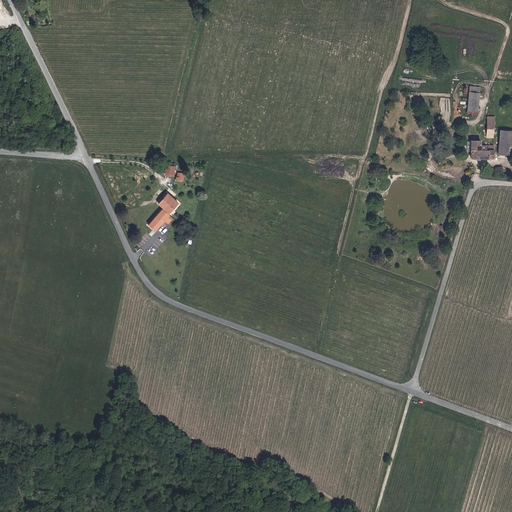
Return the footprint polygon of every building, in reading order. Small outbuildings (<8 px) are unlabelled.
[(468,92),(467,114),(478,114),(479,102),(485,102),(485,96),(479,96),(479,93),(483,93),(483,90),(473,90),(473,92),(468,92)] [(487,117),(487,137),(495,137),(495,117),(487,117)] [(511,154),(511,131),(501,131),(500,154),(511,154)] [(472,158),(495,158),(495,145),(481,145),(481,140),(472,140),(472,158)] [(164,174),(174,176),(176,166),(166,164),(164,174)] [(178,201),(167,192),(159,203),(164,207),(150,225),(157,231),(170,214),(169,213),(178,201)]
